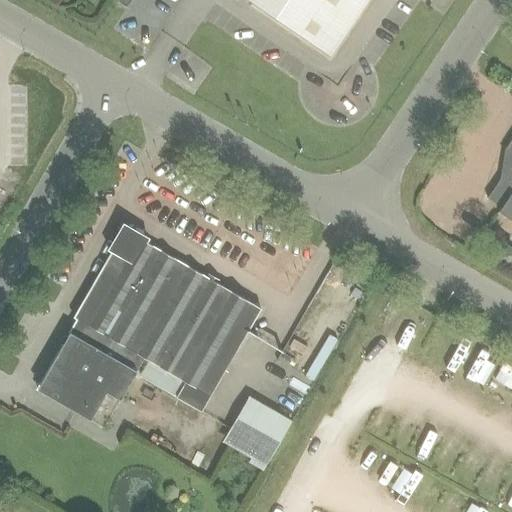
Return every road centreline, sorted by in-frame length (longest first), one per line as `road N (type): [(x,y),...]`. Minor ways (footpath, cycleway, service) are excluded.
road 1 (unclassified): [(351,222),(115,83)]
road 2 (unclassified): [(500,0),(351,222)]
road 3 (residential): [(0,283),(115,83)]
road 4 (unclassified): [(351,222),(511,312)]
road 5 (unclassified): [(115,83),(0,16)]
